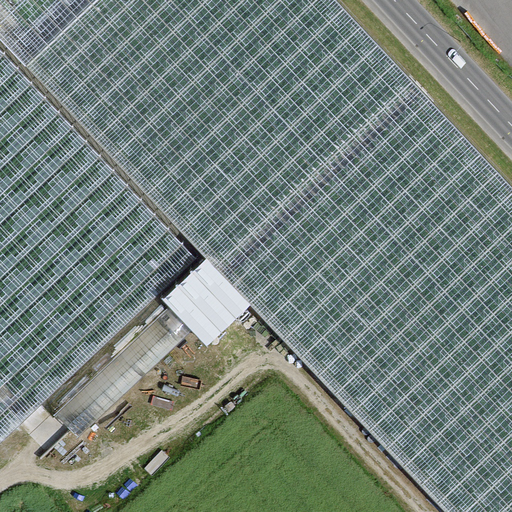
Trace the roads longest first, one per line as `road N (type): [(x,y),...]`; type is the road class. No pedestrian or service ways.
road 1 (track): [(0,475),(206,298)]
road 2 (secondary): [(398,0),(511,121)]
